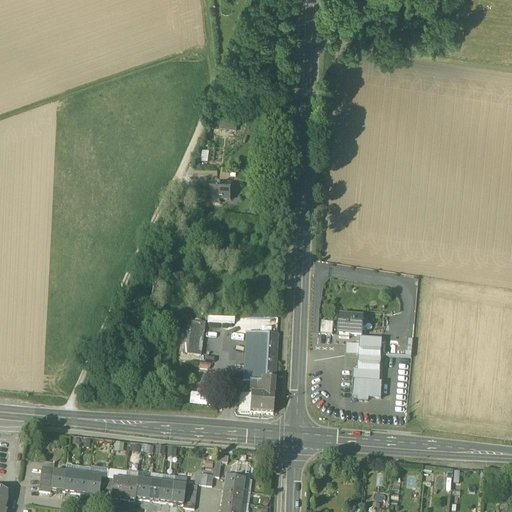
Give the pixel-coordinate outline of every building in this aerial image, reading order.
[(211,202),(231,202),(231,187),(224,187),(224,186),(218,186),(218,187),(211,186),(211,202)] [(181,209),(190,210),(191,197),(182,197),(181,209)] [(339,340),(349,341),(349,337),(362,338),(363,319),(340,318),(339,340)] [(187,355),(200,357),(205,324),(191,323),(187,355)] [(251,384),(265,385),(265,381),(274,382),(277,336),(245,334),(242,384),(251,384)] [(354,372),(354,383),(353,398),(359,399),(359,402),(368,403),(368,399),(381,400),(382,385),(379,384),(382,342),(360,341),(360,347),(359,357),(358,372),(354,372)] [(359,357),(360,347),(346,346),(346,357),(359,357)] [(213,386),(214,372),(209,372),(209,363),(197,363),(197,385),(213,386)] [(249,414),(272,416),(274,382),(265,381),(265,385),(251,384),(250,396),(249,414)] [(189,405),(206,405),(207,393),(190,392),(189,405)] [(240,414),(249,414),(250,396),(241,395),(239,397),(238,411),(240,414)] [(215,462),(213,478),(212,480),(219,480),(221,462),(215,462)] [(50,492),(62,494),(65,474),(53,473),(52,477),(51,483),(50,489),(50,492)] [(77,476),(65,474),(62,494),(74,495),(77,476)] [(89,478),(77,476),(74,495),(86,497),(89,478)] [(101,479),(89,478),(86,497),(98,499),(99,491),(101,480),(101,479)] [(174,478),(173,486),(185,488),(185,487),(186,480),(174,478)] [(225,479),(223,492),(243,494),(244,482),(225,479)] [(110,500),(122,502),(125,482),(113,481),(111,493),(110,500)] [(137,484),(125,482),(122,502),(134,503),(134,501),(137,484)] [(137,482),(137,484),(134,501),(146,503),(149,483),(137,482)] [(161,485),(149,483),(146,503),(158,504),(161,485)] [(173,486),(161,485),(158,504),(170,506),(173,486)] [(185,488),(173,486),(170,506),(183,507),(183,504),(184,498),(185,493),(185,488)] [(223,492),(222,503),(241,506),(243,494),(223,492)] [(222,503),(220,511),(240,511),(241,506),(222,503)]
